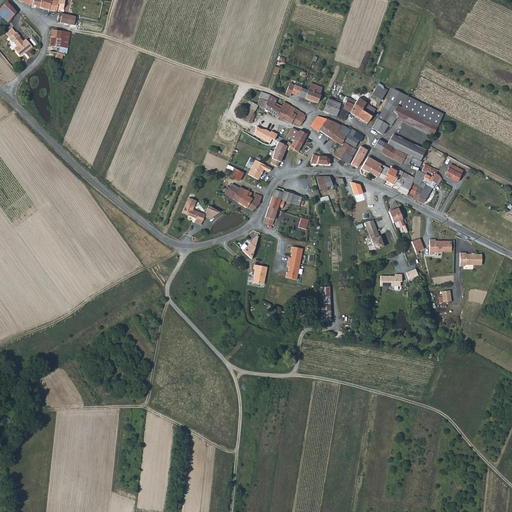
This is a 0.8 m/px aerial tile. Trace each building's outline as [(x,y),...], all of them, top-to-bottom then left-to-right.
[(39,8),(53,10),(57,11),(57,10),(59,10),(62,10),(64,0),(33,0),(32,5),(39,8)] [(7,1),(0,8),(0,15),(3,17),(8,22),(19,14),(12,6),(7,1)] [(62,14),(60,22),(76,26),(77,23),(74,22),(75,17),(62,14)] [(61,38),(59,46),(67,47),(67,45),(68,45),(70,35),(61,34),(61,31),(56,30),(55,37),(61,38)] [(19,37),(20,36),(16,32),(9,38),(12,43),(13,42),(17,46),(14,49),(20,56),(24,52),(26,53),(32,47),(25,39),(23,41),(19,37)] [(50,47),(58,48),(59,46),(61,38),(55,37),(51,37),(50,47)] [(291,93),(298,95),(301,87),(290,83),(285,94),(290,96),(291,93)] [(308,90),(301,87),(298,95),(317,103),(321,95),(319,95),(322,87),(314,84),(311,91),(308,90)] [(378,94),(379,93),(383,96),(386,91),(377,85),(374,91),(378,94)] [(396,106),(397,105),(404,109),(408,96),(403,93),(393,89),(388,101),(396,106)] [(378,94),(374,91),(372,94),(376,97),(374,100),(378,103),(383,96),(379,93),(378,94)] [(268,100),(270,95),(263,92),(261,92),(259,97),(261,97),(257,105),(264,109),(268,100)] [(274,104),(277,99),(270,95),(268,100),(274,104)] [(408,96),(404,109),(437,126),(443,114),(408,96)] [(359,103),(348,98),(344,106),(342,108),(348,111),(367,123),(376,109),(361,100),(359,103)] [(327,99),(323,110),(326,111),(335,116),(339,107),(340,104),(327,99)] [(269,112),(274,105),(274,104),(268,100),(264,109),(269,112)] [(280,109),(276,116),(282,119),(286,112),(290,105),(284,101),(280,108),(280,109)] [(397,116),(398,115),(393,111),(396,107),(396,106),(388,101),(384,107),(392,112),(390,116),(394,119),(397,116)] [(245,119),(251,122),(254,116),(252,115),(257,105),(252,102),(249,109),(245,119)] [(269,112),(276,116),(280,109),(280,108),(274,105),(269,112)] [(290,105),(286,112),(282,119),(293,125),(295,123),(300,126),(304,119),(305,115),(303,113),(300,111),(297,115),(292,112),(295,108),(295,109),(295,108),(290,105)] [(397,105),(396,106),(396,107),(393,111),(398,115),(397,116),(396,118),(432,136),(437,126),(404,109),(397,105)] [(339,107),(335,116),(344,120),(348,111),(342,108),(339,107)] [(384,107),(372,128),(382,134),(387,125),(388,126),(390,124),(394,119),(390,116),(392,112),(384,107)] [(321,126),(326,119),(317,116),(314,121),(321,126)] [(397,116),(394,119),(390,124),(388,126),(390,127),(396,118),(397,116)] [(341,124),(334,122),(326,119),(321,126),(314,121),(310,126),(318,131),(319,130),(331,138),(341,124)] [(271,130),(276,134),(280,128),(274,124),(270,129),(271,130)] [(340,145),(342,141),(343,140),(345,137),(339,133),(344,126),(341,124),(331,138),(335,141),(340,145)] [(351,128),(350,129),(344,126),(339,133),(345,137),(347,134),(352,137),(356,131),(351,128)] [(294,139),(298,131),(292,128),(287,136),(294,139)] [(271,130),(270,132),(268,136),(271,138),(273,139),(276,134),(271,130)] [(292,143),(290,147),(298,151),(306,134),(299,130),(298,131),(294,139),(292,143)] [(360,141),(364,136),(356,131),(352,137),(358,140),(360,141)] [(271,163),(277,167),(279,162),(280,162),(284,151),(287,147),(290,147),(292,143),(276,134),(273,139),(271,138),(270,142),(272,143),(269,149),(274,151),(272,158),(274,159),(271,163)] [(352,137),(347,134),(345,137),(343,140),(354,147),(358,140),(352,137)] [(387,144),(420,160),(425,150),(392,134),(387,144)] [(381,151),(385,143),(378,139),(374,147),(381,151)] [(340,149),(344,151),(346,148),(348,144),(344,142),(341,148),(340,149)] [(390,157),(394,149),(385,143),(381,151),(390,157)] [(354,153),(356,149),(348,144),(346,148),(354,153)] [(354,157),(361,161),(367,150),(360,146),(354,157)] [(339,158),(348,163),(354,153),(346,148),(344,151),(339,158)] [(394,149),(390,157),(401,164),(406,155),(394,149)] [(327,164),(329,159),(325,156),(319,156),(313,154),(312,154),(310,163),(327,164)] [(361,161),(354,157),(351,164),(357,167),(361,161)] [(382,169),(379,168),(381,164),(368,157),(361,168),(376,177),(378,176),(382,169)] [(270,169),(255,160),(247,174),(257,180),(263,170),(268,172),(270,169)] [(389,169),(381,164),(379,168),(382,169),(378,176),(385,180),(393,184),(397,176),(396,176),(396,171),(390,168),(389,169)] [(462,171),(450,164),(444,175),(456,182),(462,171)] [(432,178),(435,174),(438,170),(436,169),(436,170),(429,166),(425,173),(432,178)] [(243,173),(234,168),(230,176),(238,181),(243,173)] [(401,178),(402,171),(397,169),(396,171),(396,176),(397,176),(393,184),(398,188),(403,180),(401,178)] [(398,188),(397,190),(405,194),(412,184),(412,182),(414,177),(402,171),(401,178),(403,180),(398,188)] [(416,171),(414,177),(412,182),(417,185),(420,181),(424,174),(416,171)] [(432,178),(425,173),(424,174),(420,181),(417,185),(415,188),(412,198),(422,203),(427,197),(429,192),(440,176),(435,174),(432,178)] [(325,183),(323,176),(316,175),(319,185),(325,183)] [(327,187),(330,186),(331,186),(332,186),(334,186),(331,176),(323,176),(325,183),(327,187)] [(378,176),(375,180),(383,184),(385,180),(378,176)] [(296,180),(294,182),(302,192),(305,190),(296,180)] [(350,181),(355,195),(356,194),(363,192),(361,183),(350,181)] [(412,184),(405,194),(409,196),(412,198),(415,188),(417,185),(412,182),(412,184)] [(225,194),(227,195),(236,202),(243,192),(243,193),(246,190),(240,186),(239,188),(231,184),(225,194)] [(236,202),(246,208),(252,198),(249,197),(252,193),(246,190),(243,193),(243,192),(236,202)] [(272,196),(281,199),(285,201),(291,203),(294,194),(284,191),(283,193),(275,190),(272,196)] [(255,193),(252,198),(259,203),(262,196),(255,193)] [(300,205),(301,201),(301,200),(302,197),(294,194),(291,203),(300,205)] [(278,206),(279,206),(281,199),(272,196),(269,207),(278,210),(278,206)] [(188,197),(182,212),(195,218),(193,222),(200,225),(203,217),(204,214),(192,209),(196,200),(188,197)] [(251,210),(260,203),(259,203),(252,198),(246,208),(251,210)] [(219,212),(208,206),(204,214),(203,217),(208,219),(219,212)] [(278,210),(269,207),(267,211),(264,222),(272,225),(276,213),(278,210)] [(388,212),(392,223),(397,222),(404,220),(399,208),(388,212)] [(305,230),(309,221),(302,218),(299,227),(305,230)] [(364,223),(374,249),(382,246),(379,235),(378,236),(373,220),(364,223)] [(256,236),(242,251),(251,259),(258,237),(256,236)] [(419,239),(410,242),(414,252),(423,249),(419,239)] [(429,239),(429,254),(433,254),(433,253),(442,253),(442,251),(451,251),(451,241),(435,241),(435,239),(429,239)] [(303,249),(292,246),(291,252),(292,252),(291,257),(289,257),(286,266),(289,266),(287,272),(286,271),(285,277),(296,279),(303,249)] [(465,265),(470,266),(470,254),(465,254),(465,253),(460,253),(460,267),(465,267),(465,265)] [(481,255),(470,254),(470,266),(481,266),(481,255)] [(267,266),(254,263),(253,267),(255,267),(253,274),(254,274),(252,280),(261,283),(263,281),(267,266)] [(415,269),(405,272),(408,280),(417,277),(415,269)] [(379,276),(379,286),(399,286),(399,281),(401,281),(401,274),(394,274),(394,276),(379,276)] [(320,287),(321,320),(330,320),(329,286),(320,287)] [(449,291),(442,292),(443,303),(450,302),(449,291)] [(271,317),(275,310),(268,306),(265,311),(269,313),(268,315),(271,317)]
